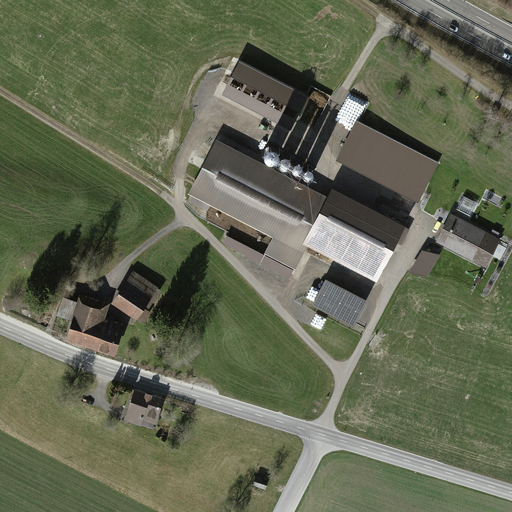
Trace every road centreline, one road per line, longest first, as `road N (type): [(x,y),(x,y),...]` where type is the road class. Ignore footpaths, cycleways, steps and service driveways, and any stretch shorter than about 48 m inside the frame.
road 1 (tertiary): [(0,326),(92,364),(511,492)]
road 2 (track): [(178,206),(178,169),(198,133),(216,122),(245,138),(311,150),(385,22),(511,106)]
road 3 (track): [(276,511),(345,377),(178,206)]
road 4 (track): [(311,150),(325,172),(419,223),(418,243),(345,377)]
road 5 (track): [(178,206),(0,88)]
road 6 (track): [(189,217),(99,285),(71,294)]
